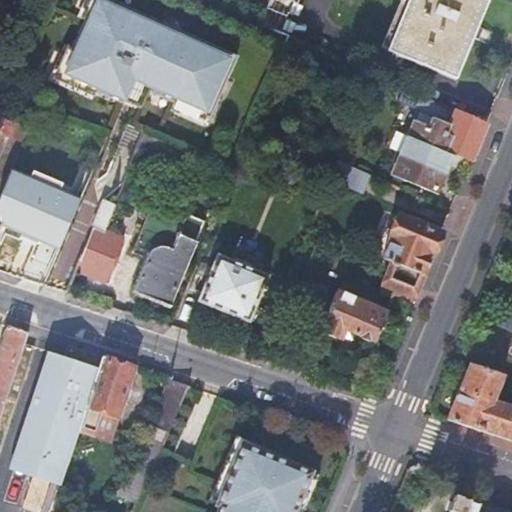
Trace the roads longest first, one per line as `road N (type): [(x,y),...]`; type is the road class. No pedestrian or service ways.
road 1 (residential): [(396,429),(0,298)]
road 2 (residential): [(396,429),(511,152)]
road 3 (residential): [(511,468),(396,429)]
